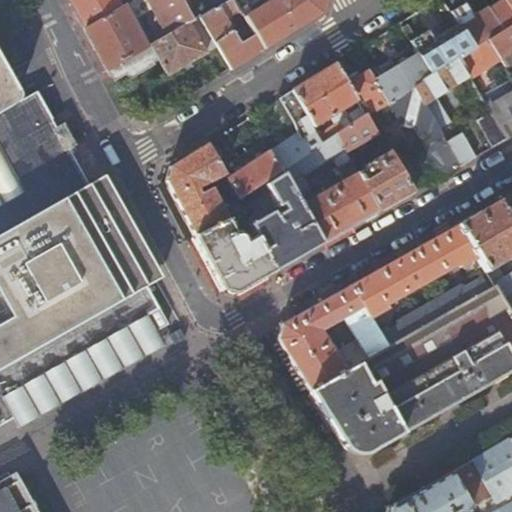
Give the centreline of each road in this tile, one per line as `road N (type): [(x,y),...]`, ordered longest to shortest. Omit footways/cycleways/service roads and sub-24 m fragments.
road 1 (residential): [(511,163),(217,326),(124,161)]
road 2 (residential): [(124,161),(352,20)]
road 3 (residential): [(42,0),(124,161)]
